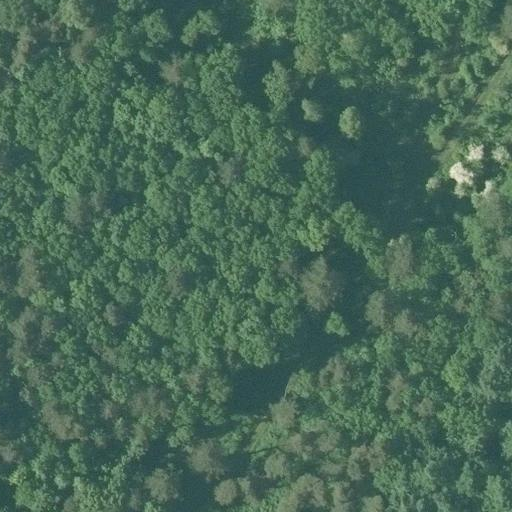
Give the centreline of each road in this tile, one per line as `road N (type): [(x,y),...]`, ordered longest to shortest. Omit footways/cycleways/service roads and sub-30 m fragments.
road 1 (track): [(199,511),(511,52)]
road 2 (track): [(185,0),(434,167)]
